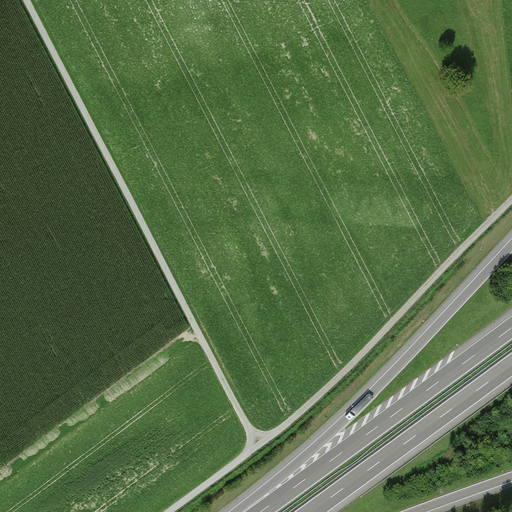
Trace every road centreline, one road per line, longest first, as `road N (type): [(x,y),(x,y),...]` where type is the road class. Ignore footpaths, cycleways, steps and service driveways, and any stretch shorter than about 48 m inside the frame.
road 1 (track): [(258,446),(26,0)]
road 2 (motorway): [(511,244),(341,423),(242,511)]
road 3 (track): [(511,198),(258,446)]
road 4 (motorway): [(511,328),(260,511)]
road 5 (motorway): [(311,511),(511,365)]
